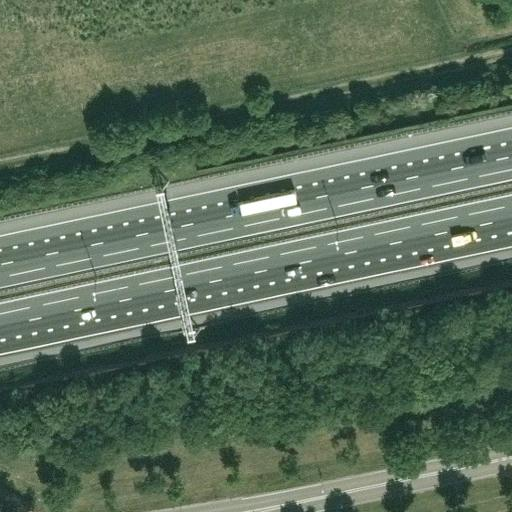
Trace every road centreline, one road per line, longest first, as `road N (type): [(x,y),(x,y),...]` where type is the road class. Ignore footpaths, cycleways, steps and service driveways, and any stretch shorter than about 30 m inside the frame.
road 1 (track): [(0,169),(511,58)]
road 2 (motorway): [(511,157),(0,265)]
road 3 (motorway): [(0,326),(511,219)]
road 4 (secondary): [(339,491),(511,456)]
road 5 (secondary): [(339,491),(190,511)]
